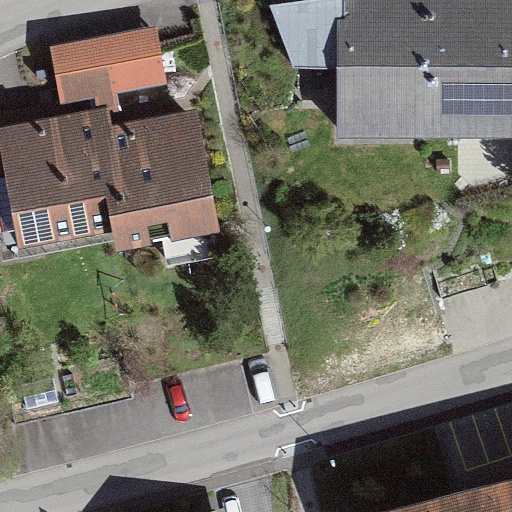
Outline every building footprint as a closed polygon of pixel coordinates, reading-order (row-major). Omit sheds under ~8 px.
[(270,0),(270,53),(331,53),(331,0),(270,0)] [(426,117),(427,117),(427,0),(343,0),(343,117),(426,117)] [(511,117),(511,0),(427,0),(427,117),(511,117)] [(88,41),(97,90),(101,113),(116,110),(112,87),(162,78),(154,29),(88,41)] [(64,96),(97,90),(88,41),(55,46),(64,96)] [(119,222),(104,132),(101,113),(5,131),(13,173),(26,171),(38,237),(119,222)] [(190,117),(104,132),(119,222),(122,242),(197,228),(184,156),(197,153),(190,117)] [(498,280),(480,223),(423,241),(441,298),(498,280)] [(102,404),(131,397),(118,338),(89,345),(102,404)] [(102,404),(89,345),(60,351),(73,411),(102,404)] [(44,418),(73,411),(60,351),(31,358),(44,418)] [(14,425),(44,418),(31,358),(0,365),(14,425)] [(511,511),(511,483),(395,511),(511,511)]
